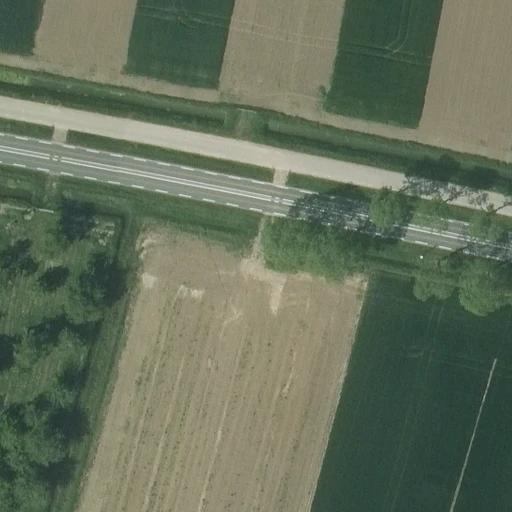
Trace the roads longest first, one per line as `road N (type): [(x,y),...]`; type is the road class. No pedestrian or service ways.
road 1 (primary): [(511,244),(0,148)]
road 2 (unclassified): [(511,198),(0,104)]
